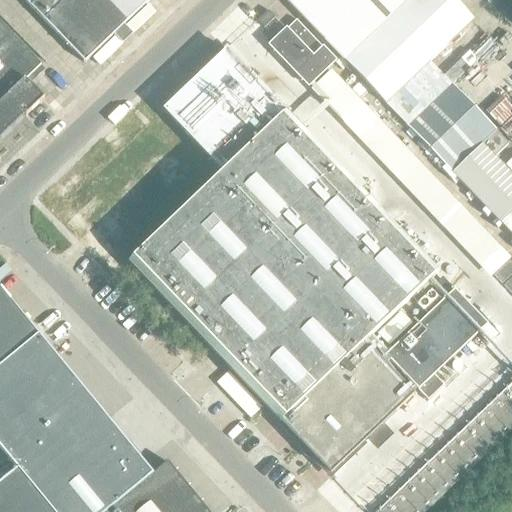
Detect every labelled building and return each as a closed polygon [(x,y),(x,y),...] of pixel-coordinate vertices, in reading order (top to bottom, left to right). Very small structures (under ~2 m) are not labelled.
[(23,0),(84,63),(149,0),(23,0)] [(407,0),(285,0),(344,61),(407,0)] [(408,0),(344,62),(407,128),(452,86),(430,62),(473,21),(452,0),(408,0)] [(268,11),(257,22),(264,28),(275,18),(268,11)] [(268,47),(308,88),(335,62),(296,21),(286,30),(268,47)] [(0,139),(41,100),(24,82),(40,67),(0,25),(0,139)] [(128,264),(280,423),(330,475),(413,396),(411,394),(410,396),(362,345),(438,273),(424,258),(226,51),(163,111),(223,173),(128,264)] [(496,132),(452,86),(407,128),(451,174),(496,132)] [(496,132),(451,174),(498,224),(511,210),(511,178),(493,159),(508,144),(496,132)] [(502,285),(511,274),(511,263),(509,260),(493,276),(502,285)] [(511,277),(503,286),(511,295),(511,294),(511,277)] [(0,511),(106,511),(152,474),(143,463),(10,301),(10,300),(0,287),(0,448),(17,469),(0,483),(0,511)] [(434,376),(487,325),(454,290),(385,356),(427,401),(443,386),(434,376)] [(207,511),(167,462),(159,469),(152,474),(106,511),(207,511)]
